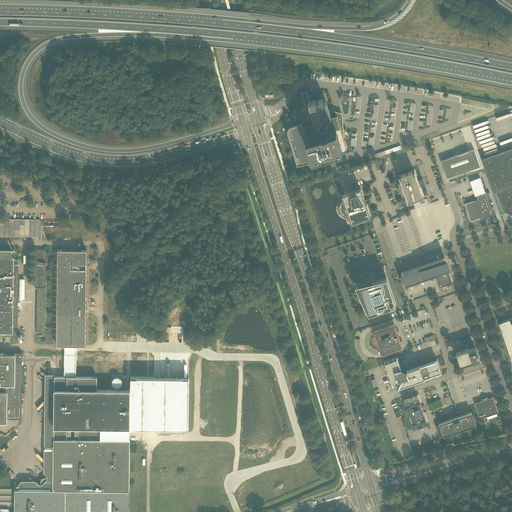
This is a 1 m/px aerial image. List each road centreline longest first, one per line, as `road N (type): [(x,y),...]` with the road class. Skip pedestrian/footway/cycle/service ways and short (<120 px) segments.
road 1 (motorway): [(242,121),(127,150),(78,143),(39,122),(23,78),(44,45),(160,28)]
road 2 (secondary): [(244,128),(356,488)]
road 3 (secondary): [(370,484),(259,124)]
road 4 (motorway): [(160,28),(511,77)]
road 5 (motorway): [(294,31),(0,12)]
road 6 (motorway): [(0,117),(75,150),(116,156),(244,128)]
road 7 (motorway): [(511,66),(294,31)]
road 8 (motorway): [(0,22),(160,28)]
road 9 (unclassified): [(456,244),(391,268),(375,221),(390,215)]
road 10 (primary): [(204,0),(242,121)]
road 11 (motorway): [(411,0),(380,25),(294,31)]
road 12 (primary): [(257,116),(222,0)]
